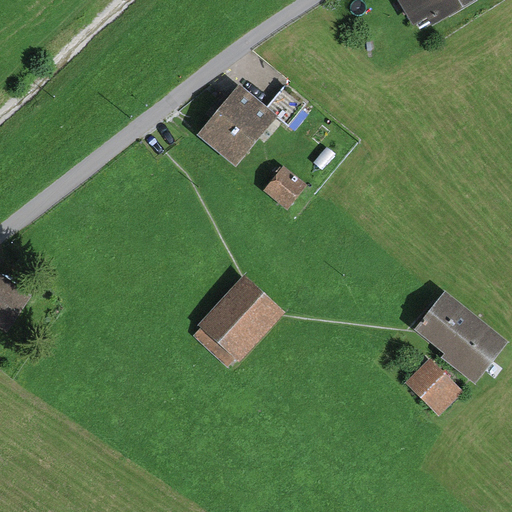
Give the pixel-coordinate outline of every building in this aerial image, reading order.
[(409,0),(425,27),(471,0),(409,0)] [(247,87),(209,133),(244,161),(281,114),(247,87)] [(288,168),(274,186),(296,204),(311,185),(288,168)] [(250,277),(206,326),(242,359),(287,310),(250,277)] [(0,280),(0,318),(6,323),(25,299),(0,280)] [(511,351),(511,333),(450,286),(415,330),(486,385),(511,351)]
